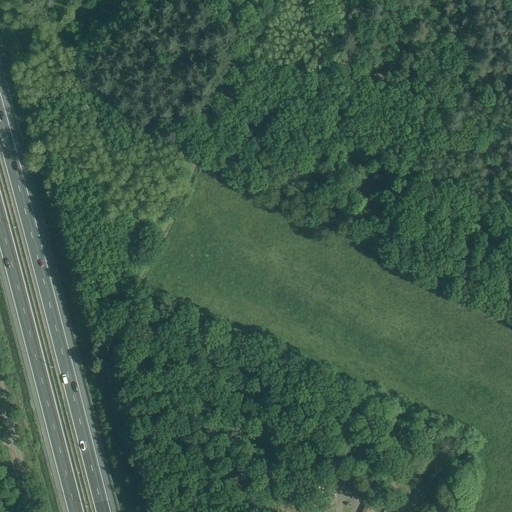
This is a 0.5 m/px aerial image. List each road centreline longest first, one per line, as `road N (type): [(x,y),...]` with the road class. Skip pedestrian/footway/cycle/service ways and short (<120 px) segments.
road 1 (motorway): [(103,511),(0,124)]
road 2 (unclassified): [(112,323),(272,0)]
road 3 (motorway): [(0,237),(73,511)]
road 4 (track): [(184,511),(136,491),(107,373),(112,323)]
road 5 (unclassified): [(0,353),(28,457),(26,511)]
